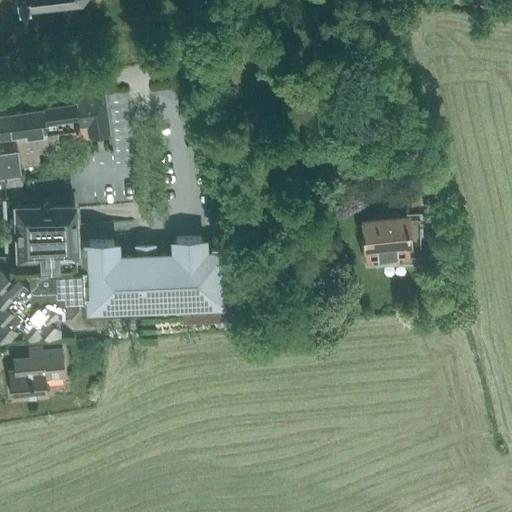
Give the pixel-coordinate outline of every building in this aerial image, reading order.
[(41,103),(0,109),(0,131),(24,128),(25,132),(44,129),(56,127),(86,123),(88,132),(109,129),(103,91),(103,88),(94,89),(84,90),(84,93),(79,94),(75,94),(49,98),(43,99),(40,99),(41,103)] [(86,123),(56,127),(58,140),(89,136),(88,132),(86,123)] [(20,183),(19,174),(18,165),(39,162),(38,150),(59,147),(58,140),(56,127),(44,129),(25,132),(21,133),(21,137),(0,139),(0,176),(4,176),(5,185),(9,184),(20,183)] [(433,176),(418,177),(403,177),(404,204),(434,203),(433,176)] [(21,192),(20,183),(9,184),(10,193),(21,192)] [(0,328),(1,330),(59,327),(58,304),(62,304),(63,317),(72,325),(104,323),(104,312),(141,310),(141,309),(186,307),(186,313),(218,311),(217,291),(227,291),(225,246),(205,247),(199,248),(198,234),(169,236),(170,249),(145,251),(145,245),(140,245),(135,245),(136,251),(112,253),(111,239),(79,241),(79,247),(75,247),(73,198),(21,201),(21,199),(16,199),(17,201),(15,201),(18,250),(0,250),(0,328)] [(364,246),(365,246),(367,261),(425,254),(420,209),(360,216),(364,246)] [(425,254),(367,261),(367,264),(425,262),(425,254)] [(12,354),(14,366),(9,367),(11,396),(48,392),(47,376),(64,375),(61,345),(42,347),(41,344),(28,345),(29,353),(12,354)]
